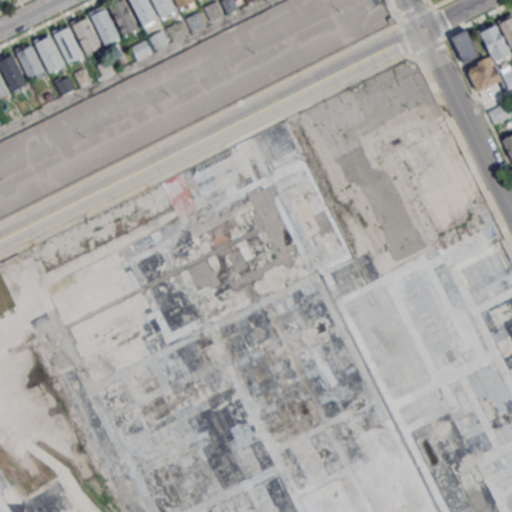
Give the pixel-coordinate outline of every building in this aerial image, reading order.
[(108,6),(119,0),(123,0),(137,27),(122,35),(108,6)] [(127,0),(148,0),(156,16),(140,25),(127,0)] [(169,0),(174,9),(159,16),(151,0),(169,0)] [(173,0),(194,0),(177,8),(173,0)] [(201,6),(213,0),(216,0),(223,14),(208,21),(201,6)] [(220,0),(232,0),(236,7),(227,12),(220,0)] [(89,15),(104,7),(119,37),(104,45),(89,15)] [(185,17),(198,11),(204,23),(191,30),(185,17)] [(510,47),(511,46),(511,15),(498,22),(510,47)] [(71,24),(87,16),(101,46),(85,53),(71,24)] [(166,26),(182,18),(189,32),(173,40),(166,26)] [(493,60),(510,52),(495,23),(478,31),(493,60)] [(53,33),(68,26),(82,55),(67,62),(53,33)] [(462,62),(478,54),(465,27),(449,35),(462,62)] [(147,36),(162,28),(168,41),(153,48),(147,36)] [(34,42),(51,34),(65,63),(48,71),(34,42)] [(129,46),(145,38),(152,52),(136,60),(129,46)] [(15,52),(31,44),(44,70),(28,78),(15,52)] [(0,67),(0,59),(13,53),(27,82),(11,89),(0,67)] [(501,78),(476,90),(465,68),(490,56),(501,78)] [(95,63),(109,57),(115,69),(101,76),(95,63)] [(72,71),(83,65),(91,82),(80,87),(72,71)] [(511,67),(501,73),(507,87),(511,84),(511,67)] [(53,80),(68,73),(75,87),(60,94),(53,80)] [(0,75),(8,91),(0,95),(0,75)] [(43,94),(51,90),(54,96),(46,100),(43,94)] [(487,110),(493,123),(511,114),(511,106),(509,100),(487,110)] [(511,134),(501,139),(511,161),(511,134)] [(339,511),(411,511),(412,482),(409,477),(362,476),(365,380),(364,377),(334,376),(331,373),(332,343),(321,327),(311,326),(297,335),(296,386),(294,387),(243,386),(244,363),(247,361),(237,346),(235,347),(235,351),(195,378),(239,443),(251,443),(250,468),(275,469),(238,494),(238,500),(244,509),(339,511)] [(511,511),(511,472),(502,472),(502,511),(511,511)]
